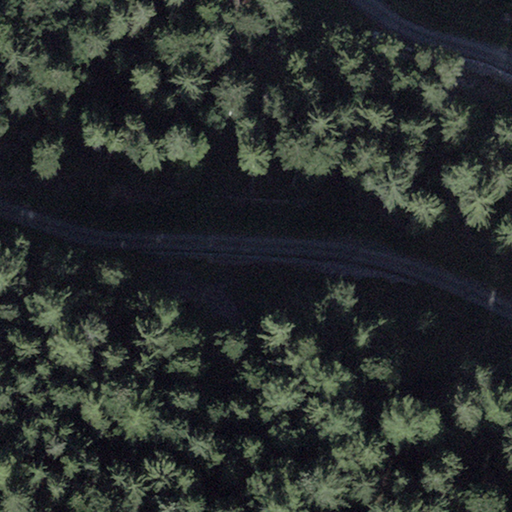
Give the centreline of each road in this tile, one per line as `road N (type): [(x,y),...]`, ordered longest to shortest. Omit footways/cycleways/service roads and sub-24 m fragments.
road 1 (track): [(0,211),(99,240),(351,250),(511,313)]
road 2 (track): [(511,65),(409,32),(362,0)]
